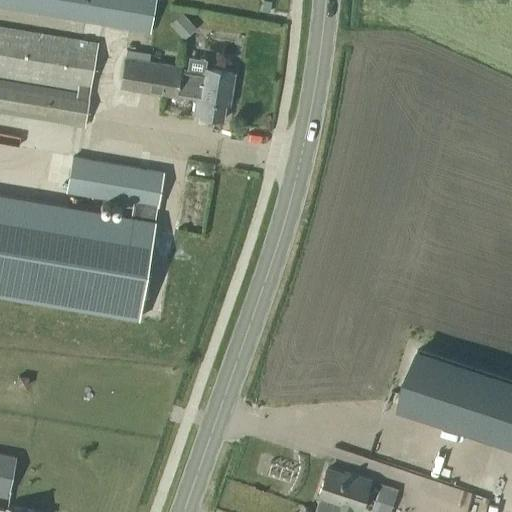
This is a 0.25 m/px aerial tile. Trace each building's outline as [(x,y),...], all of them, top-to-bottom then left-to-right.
[(0,0),(0,9),(83,23),(80,41),(0,27),(0,113),(83,128),(97,44),(88,42),(91,24),(150,34),(155,0),(0,0)] [(196,28),(182,13),(169,24),(183,40),(196,28)] [(228,99),(232,74),(205,71),(206,60),(188,58),(186,72),(181,71),(181,66),(149,61),(150,54),(126,51),(125,58),(124,58),(119,90),(177,98),(177,96),(198,99),(195,117),(221,120),(224,98),(228,99)] [(0,295),(138,319),(162,173),(72,158),(66,192),(133,203),(130,219),(0,196),(0,295)] [(0,184),(17,187),(19,174),(0,170),(0,184)] [(479,276),(461,276),(460,295),(478,296),(479,276)] [(511,382),(416,351),(398,406),(511,443),(511,382)] [(0,462),(0,485),(11,488),(15,465),(0,462)] [(320,497),(314,511),(350,511),(351,508),(359,511),(369,482),(354,477),(353,479),(328,470),(319,497),(320,497)] [(381,484),(374,505),(391,511),(398,490),(381,484)]
